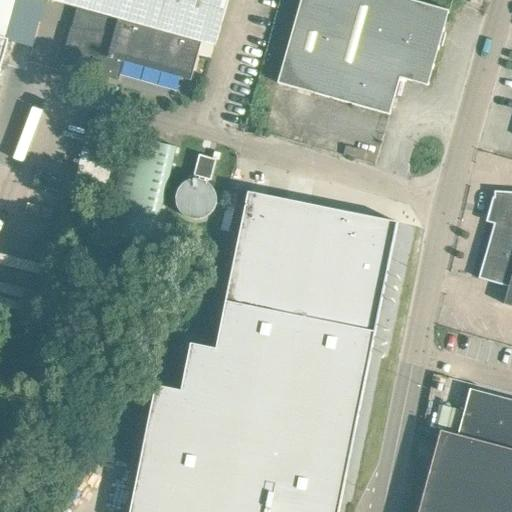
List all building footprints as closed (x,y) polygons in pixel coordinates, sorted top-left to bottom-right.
[(0,0),(0,37),(8,40),(18,0),(0,0)] [(215,46),(228,0),(53,0),(119,18),(202,42),(215,46)] [(449,11),(410,0),(301,0),(278,83),(390,115),(400,78),(428,86),(449,11)] [(191,81),(202,42),(119,18),(115,31),(83,29),(83,28),(71,27),(61,64),(119,81),(125,60),(190,78),(190,81),(191,81)] [(0,70),(8,40),(0,37),(0,70)] [(216,160),(200,155),(194,175),(210,180),(216,160)] [(76,185),(107,192),(113,166),(82,159),(76,185)] [(511,306),(511,192),(495,191),(494,210),(498,212),(479,278),(509,287),(504,304),(511,306)] [(156,384),(130,511),(339,511),(398,222),(250,192),(218,348),(190,342),(180,389),(156,384)] [(511,511),(511,399),(470,389),(458,435),(441,430),(418,511),(511,511)]
